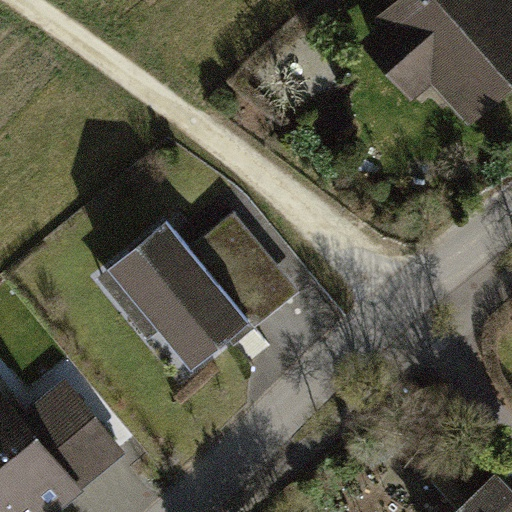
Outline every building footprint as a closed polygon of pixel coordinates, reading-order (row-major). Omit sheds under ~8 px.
[(373,16),(352,35),(407,95),(425,79),(462,119),(511,73),(511,0),(380,0),(368,11),(373,16)] [(248,320),(228,337),(235,345),(301,291),(236,212),(190,248),(248,320)] [(166,219),(108,266),(191,367),(228,337),(248,320),(190,248),(166,219)] [(0,383),(0,511),(34,511),(118,443),(59,373),(20,407),(0,383)] [(511,511),(511,481),(490,460),(437,511),(511,511)]
